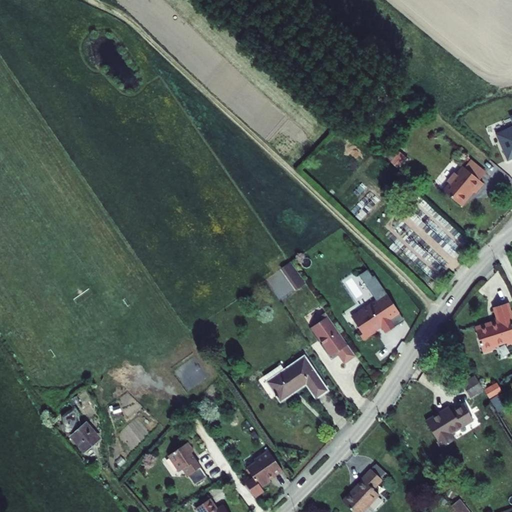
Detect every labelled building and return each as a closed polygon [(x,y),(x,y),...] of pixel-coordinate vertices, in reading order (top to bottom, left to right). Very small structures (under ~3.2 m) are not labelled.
[(511,119),(511,128),(497,135),(508,161),(511,158),(511,116),(511,117),(511,119)] [(399,140),(390,150),(408,166),(417,156),(399,140)] [(470,161),(463,169),(479,181),(485,173),(470,161)] [(483,185),(463,169),(457,177),(455,175),(447,184),(449,186),(444,194),(462,207),(470,198),(468,197),(471,192),(475,195),(483,185)] [(313,283),(299,263),(290,269),(304,290),(313,283)] [(381,277),(377,270),(372,273),(376,280),(374,281),(380,289),(382,287),(386,293),(381,296),(386,302),(378,308),(376,305),(367,311),(368,314),(360,319),(368,331),(365,333),(370,340),(382,332),(381,329),(388,325),(394,334),(402,328),(393,314),(403,307),(383,276),(381,277)] [(487,332),(491,347),(504,343),(503,341),(511,337),(511,298),(502,302),(507,317),(498,320),(497,318),(485,322),(488,332),(487,332)] [(337,356),(338,357),(356,346),(334,314),(327,318),(327,322),(320,328),(337,356)] [(313,356),(275,381),(288,401),(313,384),(323,399),(336,390),(313,356)] [(471,396),(484,389),(476,376),(463,384),(471,396)] [(449,406),(427,420),(443,447),(457,439),(453,432),(475,418),(466,403),(453,411),(449,406)] [(92,417),(78,427),(87,440),(101,430),(92,417)] [(193,437),(172,450),(184,467),(187,465),(197,480),(211,472),(195,448),(199,446),(193,437)] [(265,464),(257,469),(270,488),(281,481),(279,478),(292,470),(278,450),(263,460),(265,464)] [(378,462),(373,468),(384,479),(385,479),(390,473),(378,462)] [(364,479),(344,500),(356,511),(363,511),(371,503),(380,494),(381,493),(375,488),(384,479),(373,468),(363,478),(364,479)] [(216,497),(202,506),(206,511),(233,511),(229,505),(223,508),(216,497)] [(453,511),(466,511),(459,502),(451,508),(453,511)]
